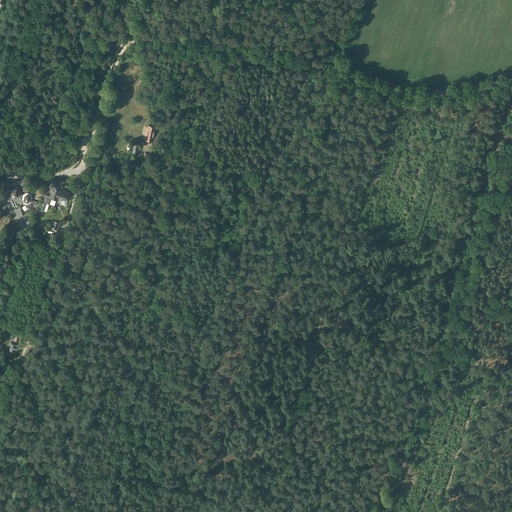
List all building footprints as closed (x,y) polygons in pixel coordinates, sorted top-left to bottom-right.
[(154,142),(157,127),(148,125),(145,140),(154,142)] [(140,145),(133,144),(132,152),(139,153),(140,145)] [(20,190),(16,186),(10,189),(9,193),(11,199),(10,200),(11,203),(12,203),(15,202),(19,209),(24,206),(23,203),(24,202),(28,203),(31,201),(33,196),(31,193),(27,192),(24,193),(23,195),(21,195),(22,193),(20,190)] [(42,202),(39,209),(45,211),(48,201),(51,202),(52,199),(54,198),(57,199),(58,198),(57,198),(61,189),(61,188),(54,186),(51,197),(45,195),(42,202)] [(57,198),(58,198),(62,200),(64,199),(67,200),(69,193),(63,191),(63,190),(61,189),(57,198)] [(11,218),(0,214),(0,225),(7,228),(8,225),(11,218)] [(14,334),(16,335),(14,341),(23,343),(25,335),(12,331),(10,339),(12,340),(13,335),(14,335),(14,334)]
